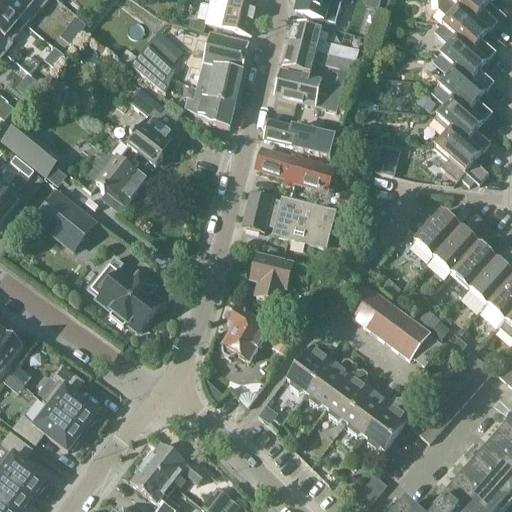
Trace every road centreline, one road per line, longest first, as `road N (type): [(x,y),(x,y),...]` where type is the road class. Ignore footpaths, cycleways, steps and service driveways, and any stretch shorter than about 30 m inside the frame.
road 1 (tertiary): [(160,398),(180,375),(208,298),(279,0)]
road 2 (residential): [(160,398),(0,274)]
road 3 (residential): [(298,511),(230,445),(160,398)]
road 4 (tertiary): [(69,511),(160,398)]
